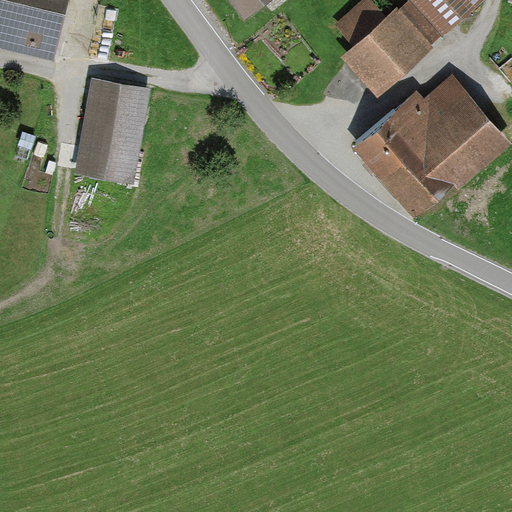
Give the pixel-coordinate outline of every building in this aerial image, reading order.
[(0,0),(0,46),(50,58),(63,0),(0,0)] [(225,0),(245,22),(271,0),(225,0)] [(375,95),(481,1),(480,0),(369,0),(326,39),(375,95)] [(413,217),(505,140),(445,68),(353,145),(413,217)] [(148,87),(92,78),(77,172),(133,181),(148,87)]
